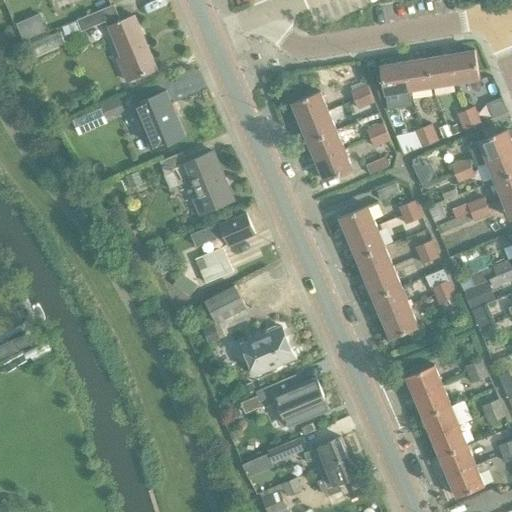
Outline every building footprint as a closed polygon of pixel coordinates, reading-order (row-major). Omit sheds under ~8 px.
[(114,5),(77,20),(77,21),(82,31),(106,21),(108,26),(121,57),(124,65),(121,66),(127,81),(157,69),(135,15),(121,21),(114,5)] [(452,54),(456,83),(480,79),(475,50),(452,54)] [(432,87),(456,83),(452,54),(428,57),(432,87)] [(409,91),(432,87),(428,57),(404,61),(409,91)] [(385,94),(409,91),(404,61),(381,65),(385,94)] [(354,100),(372,93),(368,85),(351,92),(354,100)] [(152,151),(187,137),(167,90),(132,105),(152,151)] [(300,122),(329,109),(321,91),(292,103),(300,122)] [(372,93),(354,100),(358,109),(375,102),(372,93)] [(106,119),(125,111),(119,98),(101,107),(106,119)] [(474,106),(466,109),(473,127),(481,123),(474,106)] [(336,128),(329,111),(329,109),(300,122),(307,140),(336,128)] [(457,113),(464,130),(473,127),(466,109),(457,113)] [(370,138),(387,131),(384,122),(383,122),(367,129),(370,138)] [(433,123),(424,126),(431,144),(440,140),(433,123)] [(414,130),(421,148),(431,144),(424,126),(414,130)] [(344,146),(337,130),(336,128),(307,140),(315,159),(344,146)] [(486,160),(511,149),(511,139),(508,129),(479,141),(486,160)] [(387,131),(370,138),(374,147),(391,141),(387,131)] [(353,169),(345,149),(344,146),(315,159),(324,181),(353,169)] [(511,170),(511,149),(486,160),(494,178),(511,170)] [(234,199),(214,150),(187,162),(183,152),(160,161),(166,175),(173,172),(178,185),(194,178),(201,196),(194,199),(200,214),(234,199)] [(370,175),(390,166),(386,156),(366,165),(370,175)] [(455,174),(472,167),(468,158),(451,165),(455,174)] [(458,183),(476,176),(472,167),(455,174),(458,183)] [(511,192),(511,170),(494,178),(501,197),(511,192)] [(394,195),(401,192),(396,183),(377,191),(381,200),(394,195)] [(511,218),(511,192),(501,197),(510,219),(511,218)] [(471,212),(488,205),(484,196),(467,203),(471,212)] [(402,216),(420,208),(417,200),(398,207),(402,216)] [(434,222),(444,218),(437,203),(428,206),(434,222)] [(488,205),(471,212),(474,221),(491,215),(488,205)] [(348,237),(377,225),(369,206),(340,218),(348,237)] [(403,226),(405,224),(424,217),(420,208),(402,216),(395,219),(397,223),(403,226)] [(229,246),(255,234),(246,212),(220,224),(219,222),(191,234),(196,247),(224,235),(229,246)] [(356,257),(385,245),(393,241),(393,236),(389,227),(385,224),(378,227),(377,225),(348,237),(356,257)] [(419,256),(437,248),(433,239),(415,247),(419,256)] [(393,264),(386,246),(385,245),(356,257),(364,276),(393,264)] [(234,271),(233,270),(223,247),(195,259),(205,284),(234,271)] [(437,248),(419,256),(422,264),(440,257),(437,248)] [(478,256),(475,248),(453,257),(456,265),(478,256)] [(489,279),(511,269),(511,259),(471,276),(469,272),(459,276),(465,289),(480,283),(489,279)] [(401,283),(394,266),(393,264),(364,276),(372,295),(401,283)] [(511,269),(489,279),(493,288),(511,280),(511,269)] [(435,295),(453,288),(450,279),(431,287),(435,295)] [(409,303),(402,286),(401,283),(372,295),(380,314),(409,303)] [(471,309),(482,304),(488,302),(480,283),(465,289),(463,289),(471,309)] [(204,301),(216,323),(247,307),(235,285),(204,301)] [(453,288),(435,295),(439,304),(457,297),(453,288)] [(419,326),(410,305),(409,303),(380,314),(390,338),(419,326)] [(295,359),(282,326),(279,327),(275,325),(267,329),(266,333),(241,343),(255,376),(295,359)] [(213,326),(203,330),(209,343),(219,338),(213,326)] [(468,375),(486,367),(482,359),(465,366),(468,375)] [(414,395),(443,383),(435,364),(406,376),(414,395)] [(486,367),(468,375),(472,383),(490,375),(486,367)] [(330,409),(316,377),(295,386),(291,376),(255,391),(262,406),(277,399),(289,426),(330,409)] [(253,382),(242,387),(246,395),(256,390),(253,382)] [(451,403),(443,385),(443,383),(414,395),(422,415),(451,403)] [(251,396),(239,401),(245,415),(257,410),(251,396)] [(485,414),(503,407),(499,398),(481,406),(485,414)] [(459,422),(452,405),(451,403),(422,415),(430,434),(459,422)] [(503,407),(485,414),(488,423),(507,415),(503,407)] [(467,441),(460,425),(459,422),(430,434),(438,453),(467,441)] [(320,469),(351,457),(342,436),(311,449),(312,450),(305,453),(308,461),(315,458),(320,469)] [(273,462),(276,461),(303,450),(298,439),(271,450),(262,454),(265,463),(272,460),(273,462)] [(502,454),(511,449),(511,439),(499,445),(502,454)] [(475,461),(468,444),(467,441),(438,453),(447,473),(475,461)] [(511,449),(502,454),(506,462),(511,459),(511,449)] [(351,457),(320,469),(324,478),(318,481),(322,490),(324,489),(327,496),(341,489),(339,483),(358,475),(351,457)] [(491,468),(487,460),(487,459),(476,464),(475,461),(447,473),(457,497),(485,485),(480,472),(491,468)] [(281,484),(282,485),(284,490),(287,496),(303,489),(298,478),(298,477),(281,484)] [(281,484),(260,493),(262,499),(281,491),(284,490),(282,485),(281,484)] [(267,511),(276,511),(288,507),(281,491),(262,499),(267,511)]
